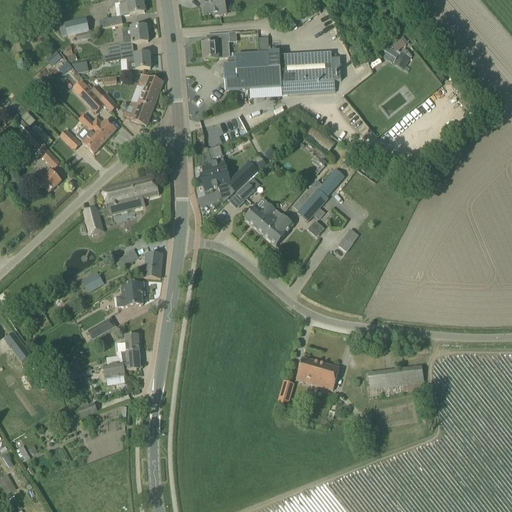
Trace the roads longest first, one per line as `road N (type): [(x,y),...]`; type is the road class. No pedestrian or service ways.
road 1 (unclassified): [(179,242),(228,250),(323,321),(511,337)]
road 2 (tertiary): [(159,511),(155,428),(179,242)]
road 3 (unclassified): [(0,271),(147,142),(177,138)]
road 4 (tertiary): [(177,138),(166,0)]
